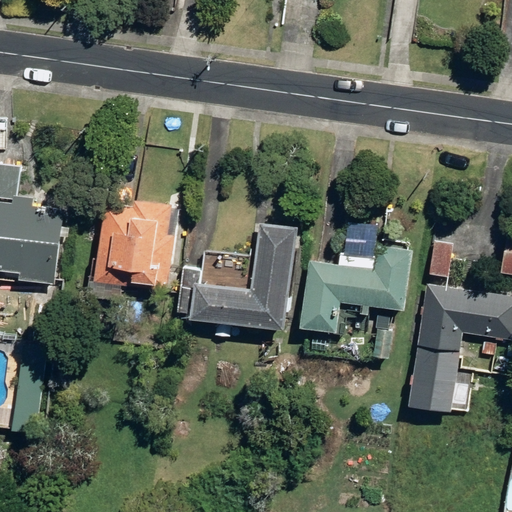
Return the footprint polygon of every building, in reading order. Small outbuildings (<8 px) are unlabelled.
[(106,205),(97,279),(170,288),(176,238),(168,237),(172,205),(136,200),(135,208),(106,205)] [(20,279),(55,283),(64,210),(0,202),(0,268),(21,271),(20,279)] [(197,284),(193,317),(286,327),(298,229),(260,225),(252,290),(197,284)] [(456,238),(435,237),(433,271),(454,272),(456,238)] [(306,329),(338,333),(341,302),(407,309),(414,252),(378,248),(375,267),(314,260),(306,329)] [(413,406),(453,412),(464,333),(511,338),(511,296),(428,285),(413,406)] [(374,357),(392,359),(396,332),(378,330),(374,357)] [(19,384),(42,387),(47,349),(24,346),(19,384)] [(15,431),(37,434),(42,393),(19,391),(15,431)]
